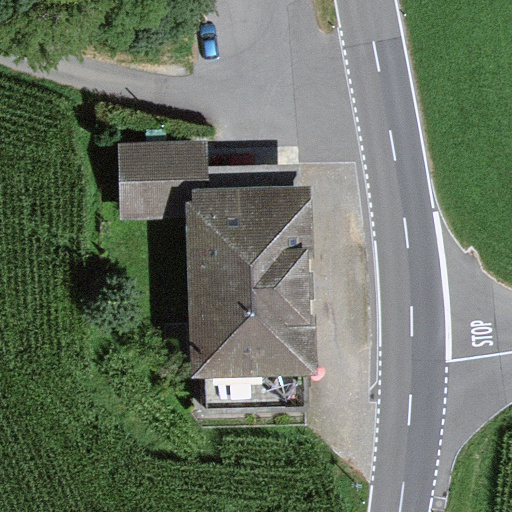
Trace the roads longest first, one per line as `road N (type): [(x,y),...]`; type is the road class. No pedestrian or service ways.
road 1 (track): [(0,37),(134,79),(382,110)]
road 2 (primary): [(359,0),(382,110),(408,347)]
road 3 (primary): [(408,347),(391,511)]
